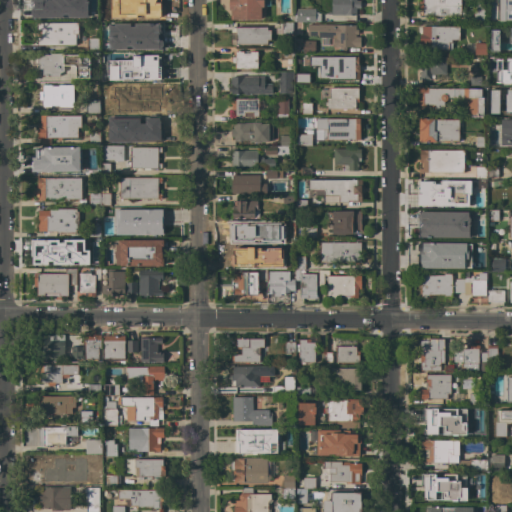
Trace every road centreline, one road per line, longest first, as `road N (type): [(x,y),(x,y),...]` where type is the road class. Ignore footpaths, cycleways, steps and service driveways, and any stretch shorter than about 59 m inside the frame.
road 1 (residential): [(197,511),(195,0)]
road 2 (residential): [(4,511),(0,45)]
road 3 (residential): [(387,318),(387,0)]
road 4 (residential): [(291,317),(0,315)]
road 5 (residential): [(388,511),(387,318)]
road 6 (residential): [(511,322),(387,318)]
